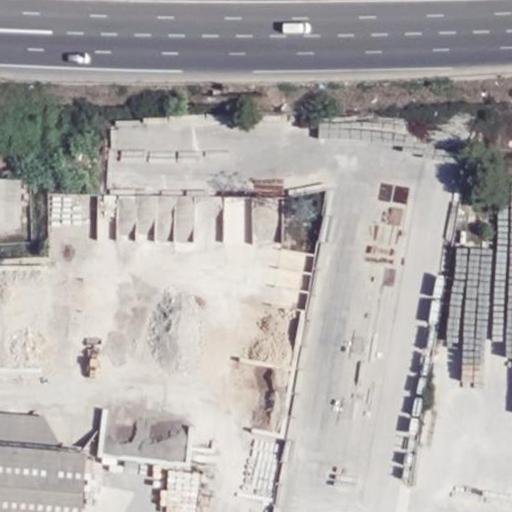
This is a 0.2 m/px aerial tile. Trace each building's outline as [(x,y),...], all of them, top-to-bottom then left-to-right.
[(0,180),(0,220),(18,221),(20,181),(0,180)] [(509,201),(502,201),(503,309),(511,308),(511,181),(509,182),(509,201)] [(165,240),(165,215),(189,215),(190,195),(102,194),(102,240),(165,240)] [(66,345),(66,376),(109,376),(109,358),(121,358),(121,334),(107,334),(108,340),(80,340),(80,305),(29,305),(29,330),(40,329),(40,345),(66,345)] [(150,354),(148,329),(135,331),(137,355),(150,354)] [(0,511),(78,511),(83,452),(61,450),(43,417),(0,413),(0,511)]
